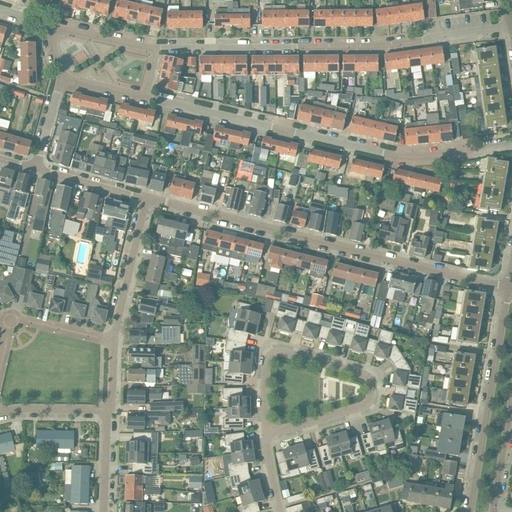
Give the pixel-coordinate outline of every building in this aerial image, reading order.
[(74,0),(62,0),(61,7),(66,8),(66,5),(73,7),(72,9),(74,0)] [(74,0),(72,9),(77,10),(77,8),(84,9),(86,0),(74,0)] [(86,0),(84,9),(91,11),(90,13),(95,14),(98,0),(86,0)] [(98,0),(95,14),(96,12),(102,13),(102,16),(107,17),(110,0),(98,0)] [(124,21),(128,0),(128,4),(116,1),(113,18),(117,19),(118,17),(124,18),(124,21)] [(136,21),(139,7),(141,0),(139,0),(128,0),(124,21),(129,22),(129,19),(136,21)] [(436,18),(433,0),(425,0),(428,19),(436,18)] [(458,0),(460,10),(483,7),(482,4),(491,2),(490,0),(458,0)] [(139,7),(136,21),(143,22),(142,25),(147,26),(152,3),(146,2),(144,8),(139,7)] [(232,2),(232,10),(232,16),(232,26),(241,26),(241,28),(250,28),(249,10),(237,10),(237,3),(232,2)] [(386,4),(387,10),(389,25),(401,24),(398,8),(397,2),(386,4)] [(152,3),(147,26),(148,24),(154,25),(154,28),(159,29),(162,12),(151,9),(152,3)] [(422,5),(410,7),(412,22),(424,20),(422,5)] [(273,12),(273,28),(285,28),(285,12),(285,6),(274,6),(274,12),(273,12)] [(196,13),(190,13),(190,28),(202,28),(202,14),(205,14),(205,7),(196,7),(196,13)] [(398,8),(401,24),(412,22),(410,7),(398,8)] [(389,25),(387,10),(375,12),(377,27),(389,25)] [(372,11),(360,12),(360,27),(372,27),(372,11)] [(273,28),(273,12),(261,13),(262,28),(273,28)] [(297,28),(297,12),(285,12),(285,28),(297,28)] [(297,12),(297,28),(309,27),(308,12),(297,12)] [(314,28),(325,27),(325,12),(313,12),(314,28)] [(337,12),(325,12),(325,27),(337,27),(337,12)] [(337,27),(349,27),(349,12),(337,12),(337,27)] [(349,27),(360,27),(360,12),(349,12),(349,27)] [(179,29),(179,13),(167,13),(167,29),(179,29)] [(179,29),(190,28),(190,13),(179,13),(179,29)] [(222,26),(232,26),(232,16),(214,17),(214,28),(222,28),(222,26)] [(21,44),(21,58),(35,57),(34,43),(21,44)] [(442,48),(429,50),(431,65),(444,63),(442,48)] [(476,64),(496,61),(494,48),(485,50),(485,49),(482,49),(482,50),(475,51),(476,64)] [(431,65),(429,50),(418,51),(420,67),(431,65)] [(418,51),(406,53),(409,68),(420,67),(418,51)] [(406,53),(395,54),(397,70),(409,68),(406,53)] [(386,72),(397,70),(395,54),(384,56),(386,72)] [(366,57),(366,72),(366,78),(377,78),(377,72),(378,72),(378,67),(378,66),(378,56),(366,57)] [(21,72),(35,72),(35,57),(21,58),(21,72)] [(211,58),(211,74),(211,77),(216,77),(216,74),(223,74),(223,57),(211,58)] [(235,74),(234,57),(223,57),(223,74),(229,74),(229,77),(234,77),(234,74),(235,74)] [(234,57),(235,74),(241,74),(241,77),(247,77),(246,57),(234,57)] [(263,77),(263,57),(251,57),(251,76),(249,76),(249,82),(256,82),(256,77),(256,74),(262,74),(262,77),(263,77)] [(275,74),(275,57),(263,57),(263,77),(268,77),(268,74),(275,74)] [(275,86),(284,85),(284,87),(287,87),(287,81),(286,57),(275,57),(275,74),(275,86)] [(287,81),(287,87),(287,118),(293,120),(297,105),(294,104),(295,100),(293,97),(290,98),(290,87),(289,87),(289,86),(298,86),(298,92),(299,92),(298,76),(298,73),(298,57),(286,57),(287,81)] [(303,73),(315,73),(315,57),(303,57),(303,73)] [(326,73),(326,57),(315,57),(315,73),(326,73)] [(326,57),(326,73),(338,73),(338,57),(326,57)] [(354,73),(354,57),(342,57),(342,78),(354,78),(354,73)] [(366,72),(366,57),(354,57),(354,73),(366,72)] [(163,58),(160,73),(180,77),(183,62),(163,58)] [(195,67),(195,58),(186,58),(186,67),(195,67)] [(204,74),(211,74),(211,58),(199,58),(199,77),(204,77),(204,74)] [(1,59),(0,62),(0,69),(2,71),(3,69),(9,71),(12,62),(1,59)] [(478,77),(498,74),(496,61),(476,64),(478,77)] [(2,71),(0,69),(0,80),(9,83),(11,78),(1,75),(2,71)] [(35,72),(21,72),(22,86),(36,86),(35,72)] [(180,77),(160,73),(157,88),(192,96),(193,91),(194,88),(195,81),(187,79),(186,83),(179,81),(180,77)] [(500,87),(498,74),(478,77),(474,78),(475,91),(500,87)] [(436,96),(448,94),(453,94),(452,86),(450,75),(445,76),(447,87),(448,87),(448,91),(435,93),(436,96)] [(424,96),(423,86),(416,87),(417,97),(424,96)] [(287,87),(284,87),(284,106),(278,106),(278,116),(287,118),(287,87)] [(482,103),(502,100),(500,87),(475,91),(477,104),(482,103)] [(86,115),(90,99),(81,97),(81,95),(73,93),(70,108),(87,112),(86,114),(86,115)] [(347,93),(346,96),(338,95),(338,99),(337,100),(345,101),(344,103),(350,104),(353,94),(347,93)] [(454,101),(453,94),(448,94),(449,99),(449,102),(448,102),(449,114),(444,115),(445,120),(438,121),(438,120),(441,143),(452,141),(451,126),(450,121),(457,120),(456,113),(455,107),(454,101)] [(90,99),(86,115),(104,118),(105,113),(105,111),(108,101),(100,99),(99,101),(90,99)] [(376,118),(380,119),(384,105),(390,107),(392,102),(382,99),(380,104),(380,105),(376,118)] [(484,116),(504,113),(502,100),(482,103),(484,116)] [(135,120),(137,110),(128,108),(129,106),(121,104),(118,116),(135,120)] [(297,121),(308,123),(312,108),(300,105),(297,121)] [(330,107),(324,105),(323,111),(319,126),(331,129),(334,113),(329,112),(330,107)] [(336,107),(334,113),(331,129),(342,131),(346,116),(347,116),(349,110),(336,107)] [(319,126),(323,111),(312,108),(308,123),(319,126)] [(147,112),(137,110),(135,120),(152,124),(155,112),(147,110),(147,112)] [(460,119),(468,118),(467,110),(459,111),(460,119)] [(104,118),(103,121),(109,123),(112,113),(105,111),(105,113),(104,118)] [(365,113),(359,111),(358,119),(352,117),(348,133),(360,135),(363,120),(365,113)] [(505,126),(504,113),(484,116),(486,129),(493,128),(494,128),(496,128),(505,126)] [(65,117),(60,115),(58,123),(78,128),(80,121),(65,117)] [(175,129),(183,131),(185,121),(176,119),(176,117),(168,115),(166,127),(164,133),(174,135),(175,129)] [(100,120),(86,116),(85,121),(99,125),(100,120)] [(468,118),(460,119),(462,140),(470,139),(468,118)] [(386,125),(382,141),(394,143),(398,128),(399,122),(387,119),(386,125)] [(360,135),(371,138),(375,123),(363,120),(360,135)] [(426,122),(428,144),(441,143),(438,120),(433,120),(433,122),(426,122)] [(194,124),(185,121),(179,146),(188,148),(192,133),(200,135),(203,123),(195,121),(194,124)] [(415,124),(417,145),(428,144),(426,122),(415,124)] [(371,138),(382,141),(386,125),(375,123),(371,138)] [(406,146),(417,145),(415,124),(406,124),(404,130),(406,146)] [(213,138),(230,142),(233,133),(223,130),(224,128),(216,126),(213,138)] [(144,137),(145,137),(156,140),(157,134),(145,131),(144,137)] [(77,136),(65,132),(62,144),(58,143),(53,163),(69,168),(77,136)] [(133,134),(123,132),(121,141),(131,143),(133,134)] [(242,135),(233,133),(230,142),(229,149),(238,151),(240,144),(248,146),(248,144),(250,134),(242,132),(242,135)] [(143,145),(145,137),(144,137),(133,134),(131,143),(130,148),(134,149),(135,143),(143,145)] [(157,134),(156,140),(157,140),(168,143),(170,138),(157,134)] [(2,149),(15,153),(18,140),(6,136),(2,149)] [(156,140),(145,137),(143,145),(144,145),(143,147),(155,150),(156,145),(157,140),(156,140)] [(251,164),(255,165),(267,168),(263,166),(264,162),(266,163),(266,160),(263,159),(265,150),(278,153),(279,149),(280,144),(271,142),(271,139),(263,137),(261,149),(255,147),(252,159),(251,164)] [(206,139),(203,152),(205,152),(217,155),(218,150),(211,148),(213,141),(206,139)] [(18,140),(15,153),(28,156),(31,143),(18,140)] [(280,144),(279,149),(278,153),(274,169),(284,171),(286,163),(294,164),(295,157),(298,145),(290,144),(289,146),(280,144)] [(190,154),(192,149),(188,148),(179,146),(175,145),(174,150),(190,154)] [(96,155),(91,174),(100,177),(107,155),(107,153),(102,151),(103,147),(99,146),(96,155)] [(323,166),(326,154),(310,151),(309,153),(308,155),(309,155),(308,162),(323,166)] [(91,174),(96,155),(87,152),(85,157),(75,154),(71,168),(91,174)] [(100,177),(111,179),(116,161),(117,156),(107,153),(107,155),(100,177)] [(125,184),(135,186),(138,171),(141,155),(137,154),(136,162),(130,161),(125,184)] [(326,154),(323,166),(338,169),(340,163),(341,163),(341,161),(341,158),(326,154)] [(142,155),(141,155),(138,171),(135,186),(145,188),(148,173),(145,173),(148,159),(141,158),(142,155)] [(118,156),(117,156),(116,161),(111,179),(121,183),(124,173),(125,168),(124,167),(125,163),(126,159),(118,157),(118,156)] [(229,158),(224,157),(220,170),(230,173),(233,159),(229,158)] [(488,158),(485,171),(505,175),(506,170),(503,169),(504,164),(505,164),(505,163),(496,162),(497,160),(488,158)] [(238,174),(252,177),(255,165),(251,164),(241,161),(238,174)] [(300,171),(299,175),(304,176),(308,162),(302,161),(300,171)] [(350,172),(365,176),(368,164),(352,161),(352,163),(351,163),(351,165),(352,165),(350,172)] [(383,168),(368,164),(365,176),(364,181),(372,182),(373,178),(381,179),(382,173),(383,173),(383,171),(383,168)] [(252,177),(251,184),(250,183),(249,192),(254,194),(249,215),(261,218),(266,198),(271,200),(271,199),(272,188),(268,187),(268,186),(263,184),(267,168),(255,165),(252,177)] [(160,167),(158,175),(153,173),(153,174),(149,190),(161,193),(165,177),(167,169),(160,167)] [(11,195),(14,186),(14,185),(13,187),(10,186),(13,173),(2,170),(0,176),(0,187),(5,189),(3,193),(1,204),(8,206),(11,195)] [(392,182),(407,186),(410,174),(395,171),(394,173),(393,173),(393,175),(394,175),(392,182)] [(505,175),(485,171),(483,184),(503,188),(504,180),(505,175)] [(410,174),(407,186),(414,187),(413,192),(422,194),(425,178),(410,174)] [(30,178),(19,175),(15,190),(13,190),(11,200),(7,212),(14,214),(18,200),(20,192),(26,194),(30,178)] [(169,195),(179,197),(183,182),(184,177),(174,175),(169,195)] [(291,175),(289,182),(296,184),(298,177),(291,175)] [(212,181),(202,178),(199,187),(203,188),(199,202),(212,205),(215,190),(210,189),(212,181)] [(441,181),(425,178),(422,194),(423,189),(439,193),(440,186),(441,186),(441,184),(440,184),(441,181)] [(51,183),(39,180),(34,195),(39,197),(32,231),(42,233),(51,192),(49,191),(51,183)] [(239,212),(244,191),(249,192),(250,183),(236,180),(234,189),(233,189),(232,188),(227,209),(239,212)] [(455,181),(450,181),(450,184),(447,191),(451,193),(454,185),(455,181)] [(179,197),(191,200),(195,185),(183,182),(179,197)] [(363,184),(361,192),(371,194),(372,189),(367,188),(368,185),(363,184)] [(503,188),(483,184),(481,197),(501,201),(502,195),(501,195),(503,188)] [(347,189),(337,187),(337,186),(328,185),(327,195),(335,196),(335,198),(346,199),(347,189)] [(383,197),(385,187),(379,185),(376,195),(383,197)] [(70,189),(57,186),(56,193),(54,193),(51,209),(51,210),(49,219),(50,219),(48,228),(50,229),(48,238),(60,240),(62,234),(65,220),(65,216),(62,215),(62,212),(66,213),(71,190),(70,189)] [(385,187),(383,197),(388,198),(391,188),(385,187)] [(98,197),(85,193),(83,201),(81,200),(79,208),(77,218),(83,220),(83,218),(90,220),(84,240),(93,243),(103,200),(98,198),(98,197)] [(378,196),(376,206),(393,210),(396,200),(388,198),(383,197),(378,196)] [(481,211),(481,213),(487,214),(488,212),(488,210),(496,211),(497,211),(496,211),(497,205),(500,206),(501,201),(497,200),(481,197),(479,211),(481,211)] [(289,199),(284,198),(282,206),(277,204),(273,221),(286,224),(290,208),(287,207),(289,199)] [(322,200),(315,198),(314,206),(308,230),(320,233),(324,217),(316,215),(317,209),(319,209),(322,200)] [(106,199),(101,216),(108,217),(104,236),(109,237),(110,237),(118,202),(106,199)] [(347,208),(354,210),(355,201),(347,200),(346,208),(347,208)] [(109,237),(109,238),(114,239),(116,230),(125,232),(128,221),(126,220),(130,205),(127,204),(118,202),(110,237),(109,237)] [(417,206),(406,203),(403,218),(413,221),(417,206)] [(301,208),(294,206),(290,225),(304,229),(307,215),(300,213),(301,208)] [(361,212),(348,208),(344,224),(352,226),(349,240),(361,243),(365,227),(358,225),(361,212)] [(412,241),(409,255),(419,257),(423,259),(427,245),(432,246),(434,237),(436,228),(436,227),(438,212),(430,210),(428,226),(429,226),(428,237),(422,235),(421,237),(414,235),(412,241)] [(448,212),(443,211),(442,218),(440,217),(439,225),(446,226),(448,212)] [(341,215),(326,212),(323,231),(323,233),(338,237),(341,215)] [(392,218),(389,226),(382,224),(379,236),(386,238),(386,241),(401,245),(407,222),(392,218)] [(475,231),(495,234),(496,230),(493,229),(494,223),(495,223),(486,221),(487,219),(477,218),(475,231)] [(65,220),(62,234),(73,237),(77,234),(80,224),(65,220)] [(174,224),(160,220),(157,234),(161,238),(159,244),(168,246),(170,237),(174,224)] [(174,224),(170,237),(168,246),(178,249),(176,256),(181,257),(183,249),(182,249),(184,241),(187,227),(174,224)] [(436,228),(434,237),(443,239),(444,232),(436,231),(436,228)] [(495,234),(475,231),(473,244),(492,247),(494,240),(495,234)] [(217,247),(220,235),(206,232),(203,244),(201,249),(215,253),(217,247)] [(229,259),(234,239),(220,235),(217,247),(225,249),(223,257),(229,259)] [(443,239),(434,237),(432,246),(433,246),(434,243),(442,245),(443,239)] [(244,262),(246,255),(249,243),(234,239),(229,259),(244,262)] [(0,240),(0,263),(14,267),(20,246),(0,240)] [(153,251),(166,254),(168,246),(159,244),(155,243),(153,251)] [(263,246),(249,243),(246,255),(260,258),(263,246)] [(492,247),(473,244),(471,257),(491,260),(492,255),(491,255),(492,247)] [(168,246),(166,254),(168,254),(176,256),(178,249),(168,246)] [(198,250),(188,248),(187,250),(183,249),(181,257),(182,258),(196,261),(198,250)] [(282,264),(285,252),(270,248),(267,260),(272,261),(271,268),(280,270),(282,264)] [(294,273),(299,255),(285,252),(282,264),(280,270),(281,271),(281,270),(294,273)] [(176,256),(168,254),(166,259),(152,256),(149,269),(162,272),(168,273),(171,260),(181,263),(182,259),(182,258),(181,257),(176,256)] [(296,267),(310,271),(313,259),(299,255),(294,273),(296,267)] [(441,257),(434,255),(432,261),(440,263),(441,257)] [(490,265),(491,260),(471,257),(470,260),(468,270),(478,272),(478,270),(486,271),(486,270),(487,265),(490,265)] [(26,259),(17,258),(16,267),(25,268),(26,259)] [(50,261),(38,259),(36,270),(48,272),(50,261)] [(313,259),(310,271),(309,277),(315,278),(316,273),(325,275),(328,263),(313,259)] [(332,282),(345,286),(349,268),(335,264),(332,277),(333,277),(332,282)] [(9,277),(0,282),(0,301),(2,304),(4,303),(4,304),(11,301),(10,299),(12,298),(11,295),(14,293),(20,294),(26,270),(13,267),(11,277),(9,277)] [(73,272),(54,268),(52,276),(71,280),(73,272)] [(360,284),(364,271),(349,268),(345,286),(354,288),(356,283),(360,284)] [(149,269),(143,295),(158,297),(168,299),(169,299),(171,300),(173,294),(159,291),(161,285),(159,285),(160,279),(170,281),(171,274),(168,273),(162,272),(149,269)] [(26,270),(20,294),(26,296),(24,302),(28,303),(27,307),(30,308),(29,309),(37,310),(37,309),(39,310),(43,292),(36,291),(33,285),(31,285),(34,271),(26,270)] [(378,275),(364,271),(360,284),(375,288),(378,275)] [(270,272),(268,280),(277,283),(279,275),(270,272)] [(381,319),(388,288),(395,289),(392,301),(397,302),(404,275),(392,272),(389,284),(382,282),(373,316),(381,319)] [(210,275),(198,273),(196,286),(208,288),(208,286),(209,281),(210,275)] [(43,292),(39,310),(40,306),(50,308),(49,312),(51,312),(51,314),(58,315),(59,314),(60,315),(64,297),(58,296),(54,290),(52,290),(55,276),(47,274),(43,292)] [(87,274),(85,283),(99,286),(101,277),(87,274)] [(417,278),(404,275),(397,302),(403,303),(405,296),(401,295),(402,292),(412,294),(417,278)] [(101,277),(99,286),(101,286),(111,288),(113,279),(101,277)] [(64,297),(60,315),(61,315),(62,311),(71,313),(70,317),(73,317),(72,319),(80,320),(80,319),(82,320),(86,302),(79,301),(76,295),(73,295),(77,281),(68,279),(64,297)] [(433,319),(435,312),(431,311),(438,284),(425,280),(421,297),(427,298),(423,313),(427,314),(425,323),(426,323),(432,324),(433,319)] [(254,296),(257,284),(246,281),(245,286),(238,285),(237,293),(244,294),(254,296)] [(237,293),(238,285),(224,283),(222,291),(237,293)] [(273,295),(275,288),(257,284),(254,296),(266,298),(272,299),(273,295)] [(86,302),(82,320),(83,316),(93,318),(92,322),(94,322),(94,324),(101,325),(101,324),(104,325),(108,307),(101,306),(97,300),(95,300),(98,287),(90,285),(86,302)] [(174,288),(161,285),(159,291),(173,294),(174,288)] [(199,290),(198,301),(206,302),(207,291),(199,290)] [(462,304),(483,307),(485,296),(484,296),(485,295),(465,291),(462,304)] [(319,309),(322,297),(312,295),(309,307),(319,309)] [(168,299),(158,297),(157,302),(148,299),(148,301),(142,299),(138,312),(154,316),(156,310),(173,313),(180,314),(182,308),(167,304),(168,299)] [(322,297),(319,309),(327,311),(330,299),(322,297)] [(270,314),(276,316),(280,303),(273,301),(270,314)] [(239,311),(237,321),(257,326),(259,316),(249,313),(250,306),(237,302),(235,310),(239,311)] [(303,334),(306,322),(295,319),(298,308),(280,303),(276,316),(282,317),(278,331),(280,331),(280,332),(288,335),(288,333),(291,334),(292,331),(303,334)] [(460,316),(480,320),(483,307),(462,304),(460,316)] [(352,318),(353,313),(346,311),(346,310),(340,309),(338,314),(352,318)] [(319,326),(322,314),(309,311),(306,322),(303,334),(302,337),(304,338),(304,339),(312,341),(312,340),(315,340),(315,339),(320,341),(321,339),(326,341),(330,329),(319,326)] [(433,319),(440,320),(441,313),(435,312),(433,319)] [(182,317),(163,316),(163,325),(177,326),(182,326),(182,317)] [(458,329),(478,332),(480,320),(460,316),(458,329)] [(326,341),(326,343),(328,344),(328,345),(336,348),(336,346),(339,347),(339,344),(350,347),(354,335),(357,324),(346,321),(333,317),(330,329),(326,341)] [(246,344),(245,344),(247,334),(254,336),(255,334),(256,334),(258,327),(256,327),(257,326),(237,321),(235,328),(229,329),(226,341),(246,344)] [(404,322),(403,328),(409,330),(411,323),(404,322)] [(357,324),(354,335),(350,347),(350,350),(352,351),(352,352),(360,354),(360,353),(362,353),(363,351),(374,354),(377,342),(367,339),(370,327),(357,324)] [(440,326),(435,325),(432,337),(437,339),(440,326)] [(180,345),(180,327),(161,327),(161,334),(153,334),(153,337),(146,336),(146,332),(130,331),(129,344),(162,345),(180,345)] [(410,332),(392,327),(391,332),(408,337),(409,334),(410,332)] [(478,332),(458,329),(456,342),(476,345),(478,332)] [(384,359),(386,360),(387,359),(389,359),(393,365),(403,358),(401,355),(396,347),(390,345),(393,334),(381,330),(377,342),(374,354),(373,356),(376,357),(375,358),(383,360),(384,359)] [(246,344),(226,341),(225,353),(230,356),(230,363),(250,365),(250,363),(252,363),(252,356),(251,356),(251,354),(244,354),(244,344),(246,344)] [(446,347),(430,344),(427,362),(432,362),(433,357),(434,357),(434,352),(446,353),(446,347)] [(193,345),(192,365),(193,365),(205,365),(205,361),(205,357),(205,345),(193,345)] [(154,350),(129,349),(129,362),(136,362),(136,363),(142,363),(142,368),(161,369),(162,358),(154,358),(154,350)] [(452,366),(472,369),(474,356),(454,353),(452,366)] [(395,386),(407,388),(419,390),(421,377),(409,375),(410,369),(403,358),(393,365),(396,370),(396,373),(394,373),(394,375),(393,375),(392,383),(393,383),(392,386),(395,386)] [(250,365),(230,363),(229,370),(223,372),(222,383),(242,385),(242,384),(241,384),(242,375),(249,375),(249,374),(250,374),(251,367),(250,367),(250,365)] [(192,375),(178,375),(179,385),(198,385),(205,385),(205,365),(193,365),(192,375)] [(470,382),(472,369),(452,366),(450,378),(470,382)] [(128,369),(128,382),(155,383),(155,369),(141,368),(141,370),(128,369)] [(468,394),(470,382),(450,378),(447,391),(468,394)] [(389,407),(388,410),(402,412),(415,415),(417,401),(405,399),(407,388),(395,386),(393,397),(390,397),(390,399),(389,399),(387,407),(389,407)] [(228,409),(249,409),(249,407),(250,407),(250,400),(249,400),(249,398),(241,398),(241,389),(242,389),(222,389),(222,400),(228,402),(228,409)] [(161,390),(144,390),(144,391),(128,390),(127,406),(144,406),(144,399),(160,400),(161,390)] [(468,394),(447,391),(445,403),(466,407),(468,394)] [(183,411),(182,402),(150,403),(150,412),(183,411)] [(430,409),(419,408),(418,417),(423,418),(423,415),(429,416),(430,409)] [(228,409),(229,416),(223,419),(223,430),(243,429),(242,429),(242,419),(249,419),(249,418),(250,418),(250,410),(249,410),(249,409),(228,409)] [(415,415),(402,412),(401,418),(414,421),(415,415)] [(157,414),(144,414),(144,416),(127,416),(127,429),(144,430),(144,420),(160,421),(160,426),(155,426),(155,432),(159,432),(165,432),(165,425),(170,425),(170,414),(157,414)] [(441,428),(462,432),(464,418),(437,414),(435,427),(437,427),(441,428)] [(384,444),(393,441),(394,445),(402,442),(399,429),(391,432),(388,421),(387,421),(387,420),(379,423),(379,424),(378,424),(384,444)] [(384,444),(378,424),(377,424),(377,423),(369,425),(369,427),(368,427),(370,434),(361,437),(361,436),(360,436),(366,455),(377,452),(379,453),(386,450),(384,444)] [(462,432),(441,428),(437,427),(436,433),(440,433),(439,441),(459,444),(462,432)] [(36,449),(55,449),(55,432),(36,432),(36,449)] [(55,432),(55,449),(73,449),(74,432),(55,432)] [(341,456),(348,454),(352,459),(362,456),(357,437),(356,437),(356,438),(348,441),(345,434),(344,434),(344,432),(336,435),(336,436),(335,436),(341,456)] [(126,454),(147,454),(147,447),(153,445),(153,433),(133,433),(133,434),(134,434),(134,443),(126,443),(126,454)] [(232,455),(252,452),(253,452),(252,443),(251,443),(251,442),(243,443),(242,434),(243,434),(243,433),(223,436),(225,446),(231,448),(232,455)] [(0,436),(0,453),(15,450),(13,444),(11,434),(0,436)] [(341,456),(335,436),(334,437),(334,435),(326,438),(326,439),(325,439),(327,447),(319,449),(318,448),(323,467),(334,465),(334,458),(341,456)] [(459,444),(439,441),(437,452),(431,451),(430,458),(444,460),(445,454),(457,456),(459,444)] [(298,468),(305,467),(309,472),(319,469),(314,449),(313,449),(313,451),(305,453),(303,446),(302,446),(301,445),(293,447),(294,448),(293,449),(298,468)] [(293,449),(292,449),(291,448),(283,450),(284,451),(282,452),(285,462),(278,464),(282,477),(290,475),(289,471),(298,468),(293,449)] [(229,477),(248,473),(247,473),(246,464),(254,463),(253,462),(254,462),(253,454),(252,454),(252,452),(232,455),(233,462),(227,465),(229,477)] [(147,454),(126,454),(126,464),(133,464),(133,474),(132,473),(132,474),(152,475),(152,464),(146,461),(147,454)] [(200,464),(198,456),(189,459),(191,467),(200,464)] [(417,458),(409,457),(407,466),(416,467),(417,458)] [(455,470),(456,462),(443,460),(442,468),(455,470)] [(72,466),(72,485),(88,486),(89,467),(72,466)] [(455,470),(442,468),(441,475),(440,475),(446,476),(446,475),(454,477),(455,470)] [(330,471),(323,473),(328,492),(335,490),(330,471)] [(39,472),(22,474),(23,486),(40,484),(39,472)] [(362,474),(364,481),(370,479),(368,472),(362,474)] [(260,491),(260,490),(261,490),(258,482),(257,481),(250,483),(247,474),(248,474),(248,473),(229,477),(232,489),(238,490),(240,497),(260,491)] [(125,489),(151,490),(152,477),(142,477),(125,476),(125,489)] [(404,476),(387,481),(389,490),(403,486),(403,484),(404,476)] [(193,489),(201,489),(201,477),(194,477),(193,489)] [(439,481),(435,480),(434,481),(433,484),(425,483),(424,487),(421,504),(435,506),(438,489),(439,481)] [(401,500),(421,504),(424,487),(404,483),(401,500)] [(71,501),(71,504),(77,504),(87,504),(88,486),(72,485),(65,485),(64,495),(65,495),(65,501),(71,501)] [(438,489),(435,506),(449,508),(452,488),(446,487),(445,490),(438,489)] [(7,498),(18,495),(16,489),(6,491),(7,498)] [(141,495),(160,495),(161,491),(153,490),(151,490),(125,489),(125,501),(141,502),(141,495)] [(240,497),(243,504),(237,508),(238,511),(259,511),(258,511),(256,503),(263,501),(263,500),(264,500),(261,492),(261,493),(260,491),(240,497)] [(205,493),(203,493),(203,507),(213,504),(212,498),(206,499),(205,493)] [(307,499),(305,493),(286,499),(288,504),(307,499)] [(301,505),(303,510),(302,509),(310,507),(309,502),(301,505)] [(163,511),(164,503),(154,503),(153,511),(163,511)]
